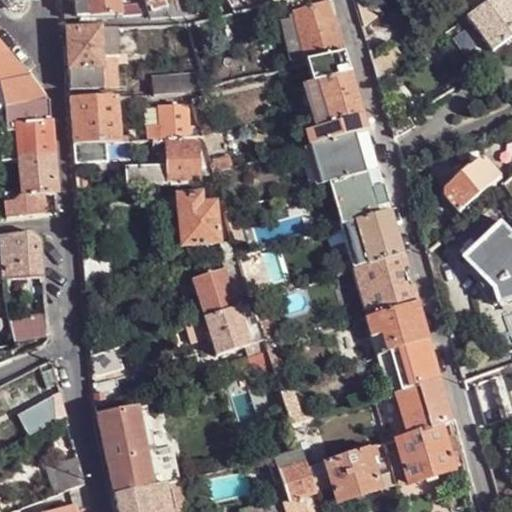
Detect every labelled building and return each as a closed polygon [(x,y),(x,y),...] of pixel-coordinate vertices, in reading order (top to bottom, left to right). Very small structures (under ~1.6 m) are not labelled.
[(25,6),(24,0),(0,0),(8,10),(25,6)] [(65,0),(66,20),(79,20),(77,0),(65,0)] [(77,0),(79,20),(122,18),(121,9),(118,0),(77,0)] [(151,19),(171,18),(166,0),(167,0),(146,0),(150,15),(151,15),(151,19)] [(171,18),(183,18),(188,17),(185,4),(178,6),(176,0),(167,0),(166,0),(171,18)] [(291,0),(286,2),(290,14),(326,3),(323,0),(291,0)] [(364,0),(356,5),(362,25),(376,16),(371,0),(364,0)] [(458,27),(483,59),(511,37),(511,4),(509,0),(497,0),(475,17),(458,27)] [(497,0),(496,0),(474,0),(467,5),(475,17),(497,0)] [(333,20),(326,3),(290,14),(291,20),(295,31),(333,20)] [(141,7),(121,9),(122,18),(142,16),(141,7)] [(295,31),(291,20),(279,23),(287,63),(303,60),(295,31)] [(303,60),(306,68),(312,66),(344,56),(333,20),(295,31),(303,60)] [(115,29),(101,30),(104,90),(118,90),(115,29)] [(101,30),(67,32),(70,93),(104,90),(101,30)] [(0,86),(28,80),(0,46),(0,86)] [(372,62),(376,79),(403,61),(394,48),(372,62)] [(312,66),(317,84),(350,75),(344,56),(312,66)] [(200,73),(151,80),(151,82),(154,98),(190,96),(190,95),(206,90),(200,73)] [(317,84),(331,127),(363,118),(350,75),(317,84)] [(28,80),(0,86),(0,90),(2,97),(5,112),(47,103),(28,80)] [(154,98),(151,82),(134,85),(135,100),(154,98)] [(317,131),(331,127),(317,84),(304,88),(317,131)] [(71,102),(74,146),(107,144),(121,143),(121,138),(119,100),(71,102)] [(5,112),(0,113),(0,141),(18,139),(16,128),(49,124),(47,103),(5,112)] [(189,107),(159,108),(161,141),(169,141),(191,139),(189,107)] [(159,108),(145,109),(147,142),(153,142),(161,141),(159,108)] [(317,131),(303,134),(307,149),(320,146),(368,134),(363,118),(331,127),(317,131)] [(20,159),(52,156),(49,124),(16,128),(18,139),(20,159)] [(331,184),(344,181),(379,171),(368,134),(320,146),(331,184)] [(169,141),(171,184),(201,182),(199,139),(191,139),(169,141)] [(155,185),(171,184),(169,141),(161,141),(153,142),(154,165),(155,185)] [(107,144),(74,146),(75,162),(78,162),(86,165),(109,163),(107,144)] [(52,156),(20,159),(23,193),(4,195),(7,221),(20,219),(18,201),(22,200),(57,197),(52,156)] [(212,164),(213,172),(233,167),(230,160),(212,164)] [(473,177),(476,181),(493,167),(490,163),(473,177)] [(114,168),(116,188),(155,185),(154,165),(114,168)] [(448,200),(462,216),(505,179),(493,167),(476,181),(473,177),(470,174),(448,194),(448,200)] [(344,181),(356,224),(391,214),(379,171),(344,181)] [(87,190),(86,180),(76,181),(78,192),(87,190)] [(343,227),(356,224),(344,181),(331,184),(343,227)] [(221,244),(216,204),(201,206),(200,196),(177,200),(178,201),(183,248),(184,249),(221,244)] [(222,201),(225,211),(233,209),(230,199),(222,201)] [(162,203),(168,249),(183,248),(178,201),(162,203)] [(233,209),(225,211),(235,244),(235,245),(244,243),(240,229),(241,229),(236,208),(233,209)] [(356,224),(369,268),(403,257),(391,214),(356,224)] [(497,294),(503,308),(511,305),(511,235),(498,221),(466,251),(473,258),(467,264),(497,294)] [(0,237),(3,280),(3,281),(45,280),(42,241),(33,233),(0,236),(0,237)] [(224,248),(228,259),(239,256),(237,251),(235,245),(235,244),(224,248)] [(249,247),(237,251),(239,256),(239,257),(252,254),(249,247)] [(239,310),(254,306),(239,257),(239,256),(228,259),(224,260),(227,271),(239,310)] [(417,306),(403,257),(369,268),(364,270),(377,318),(417,306)] [(117,284),(115,259),(83,261),(86,287),(117,284)] [(377,318),(364,270),(354,273),(366,321),(377,318)] [(206,321),(239,310),(227,271),(212,276),(204,278),(194,281),(206,321)] [(194,325),(206,321),(194,281),(182,285),(194,325)] [(417,306),(377,318),(388,356),(390,355),(428,344),(417,306)] [(239,310),(206,321),(217,358),(251,347),(239,310)] [(256,314),(249,317),(255,335),(256,334),(261,332),(258,322),(256,314)] [(48,316),(10,319),(14,345),(50,339),(48,316)] [(366,321),(377,360),(388,356),(377,318),(366,321)] [(277,350),(279,349),(270,319),(258,322),(261,332),(264,340),(268,353),(277,350)] [(90,339),(92,358),(121,349),(115,331),(90,339)] [(264,340),(261,332),(256,334),(258,342),(264,340)] [(439,382),(428,344),(390,355),(401,394),(439,382)] [(121,349),(92,358),(94,380),(127,370),(121,349)] [(272,364),(280,361),(277,350),(268,353),(272,364)] [(225,367),(229,377),(259,368),(279,428),(292,424),(290,420),(280,391),(272,364),(268,353),(225,367)] [(377,360),(389,399),(397,396),(401,394),(390,355),(388,356),(377,360)] [(53,361),(49,361),(41,365),(47,388),(59,384),(54,363),(53,361)] [(280,391),(289,388),(280,361),(272,364),(280,391)] [(451,424),(439,382),(401,394),(397,396),(409,437),(441,427),(451,424)] [(289,388),(280,391),(290,420),(301,417),(292,387),(289,388)] [(61,394),(18,416),(29,437),(68,416),(61,394)] [(107,404),(103,394),(95,397),(96,408),(107,404)] [(409,437),(397,396),(389,399),(385,400),(398,442),(409,437)] [(172,449),(158,451),(149,407),(138,409),(144,444),(126,448),(129,458),(107,464),(115,497),(132,492),(179,482),(172,449)] [(98,418),(105,452),(126,448),(144,444),(138,409),(98,418)] [(316,423),(313,413),(301,417),(290,420),(292,424),(294,430),(307,425),(316,423)] [(464,467),(451,424),(441,427),(454,470),(464,467)] [(294,430),(297,438),(310,433),(307,425),(294,430)] [(409,486),(455,473),(454,470),(441,427),(409,437),(398,442),(395,442),(408,485),(409,486)] [(395,442),(387,446),(391,464),(397,485),(398,487),(408,485),(395,442)] [(105,452),(107,464),(129,458),(126,448),(105,452)] [(325,466),(337,506),(380,492),(380,490),(374,469),(370,459),(368,452),(325,466)] [(301,453),(274,460),(289,506),(303,501),(316,497),(307,472),(301,453)] [(78,456),(44,464),(52,497),(70,491),(85,485),(78,456)] [(379,467),(376,457),(370,459),(374,469),(379,467)] [(274,460),(267,461),(277,490),(282,507),(289,506),(274,460)] [(397,485),(391,464),(379,467),(374,469),(380,490),(397,485)] [(185,511),(179,482),(132,492),(115,497),(117,511),(185,511)] [(282,511),(282,507),(277,490),(272,498),(266,499),(267,507),(249,511),(282,511)] [(320,511),(316,497),(303,501),(306,511),(320,511)] [(282,507),(282,511),(306,511),(303,501),(289,506),(282,507)]
